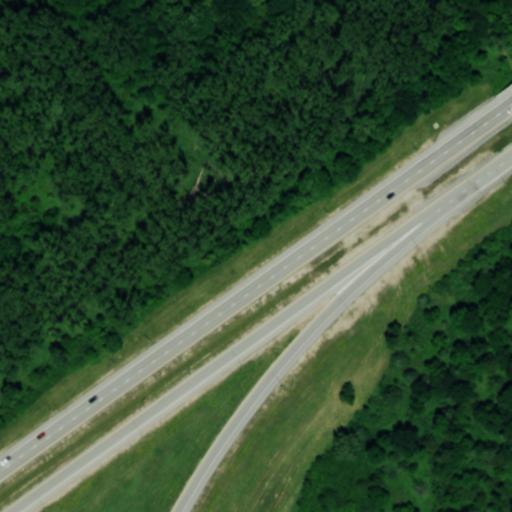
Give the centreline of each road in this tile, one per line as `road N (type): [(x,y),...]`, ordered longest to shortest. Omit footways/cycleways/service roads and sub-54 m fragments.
road 1 (primary): [(503,107),(0,467)]
road 2 (primary): [(9,511),(511,154)]
road 3 (trunk): [(178,511),(242,414),(320,320),(511,155)]
